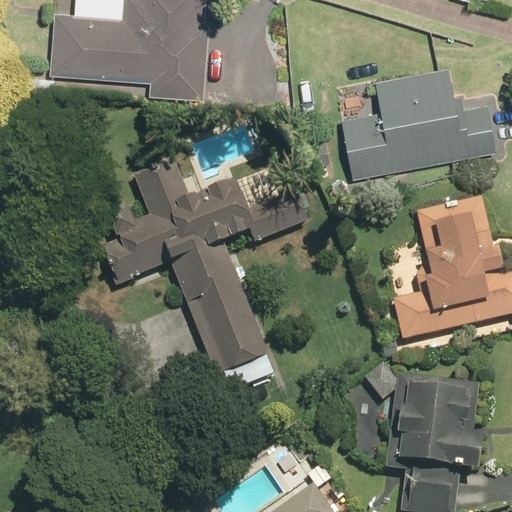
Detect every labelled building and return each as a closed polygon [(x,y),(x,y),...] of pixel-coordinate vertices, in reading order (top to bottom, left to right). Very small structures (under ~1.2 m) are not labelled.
[(82,0),(81,15),(60,13),(56,76),(156,83),(155,97),(209,101),(215,25),(210,24),(211,0),(82,0)] [(388,112),(347,120),(360,181),(503,151),(493,105),(470,110),(467,96),(462,97),(456,67),(382,82),(388,112)] [(139,209),(114,219),(120,235),(101,242),(117,285),(171,264),(221,396),(277,375),(229,247),(259,236),(261,242),(315,222),(304,193),(260,209),(247,175),(193,195),(181,163),(140,178),(155,216),(143,221),(139,209)] [(488,199),(423,214),(434,260),(422,278),(425,293),(399,300),(409,342),(511,317),(511,258),(510,251),(501,253),(488,199)] [(486,385),(404,376),(394,461),(414,463),(407,511),(461,511),(466,471),(492,473),(496,438),(480,436),(486,385)] [(288,448),(263,466),(282,492),(307,474),(288,448)] [(336,511),(316,482),(272,511),(336,511)]
